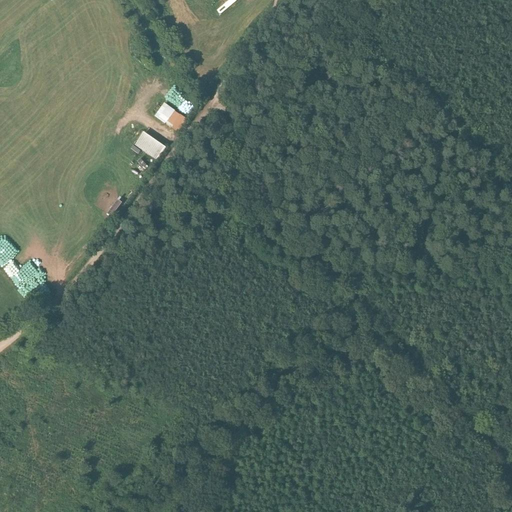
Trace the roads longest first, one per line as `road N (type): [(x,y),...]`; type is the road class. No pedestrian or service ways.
road 1 (track): [(511,470),(340,271),(261,230),(243,143),(207,101)]
road 2 (track): [(0,343),(77,276),(277,0)]
